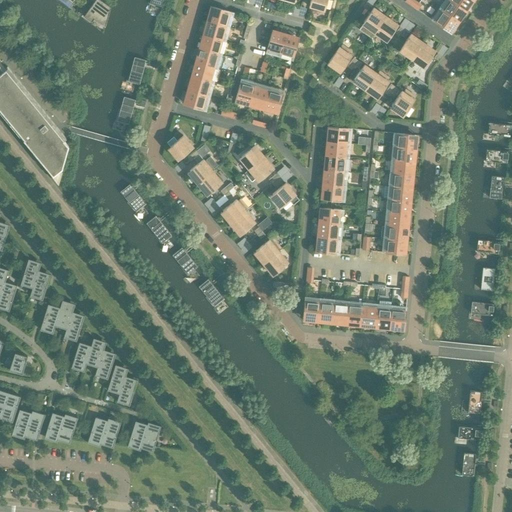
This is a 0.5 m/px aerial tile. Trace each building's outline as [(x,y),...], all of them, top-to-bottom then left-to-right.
[(91,22),(94,19),(105,27),(110,7),(108,5),(100,0),(94,0),(89,8),(84,5),(81,9),(86,13),(83,16),(91,22)] [(309,6),(320,9),(321,7),(324,8),(329,9),(331,1),(329,0),(310,0),(309,4),(310,4),(309,6)] [(442,9),(442,10),(458,22),(458,21),(456,20),(459,15),(462,17),(466,11),(450,0),(444,0),(439,7),(442,9)] [(473,0),(450,0),(466,11),(464,9),(467,4),(469,6),(473,0)] [(209,12),(206,21),(226,26),(230,12),(213,7),(212,13),(209,12)] [(373,33),(374,33),(385,17),(373,8),(363,22),(366,24),(365,26),(373,33)] [(458,22),(442,10),(441,11),(438,9),(432,18),(435,20),(434,21),(448,31),(452,26),(454,28),(458,22)] [(385,17),(374,33),(383,39),(384,37),(387,39),(397,25),(385,17)] [(207,30),(205,35),(222,40),(226,26),(206,21),(204,29),(207,30)] [(279,53),(280,53),(285,34),(278,32),(278,34),(271,33),(267,49),(268,50),(267,53),(278,56),(279,53)] [(285,34),(280,53),(293,57),(298,40),(291,38),(292,36),(285,34)] [(411,59),(422,43),(410,34),(400,48),(403,50),(402,53),(411,59)] [(203,43),(201,49),(218,54),(222,40),(205,35),(205,36),(203,35),(200,43),(203,43)] [(436,50),(443,54),(448,46),(441,42),(436,50)] [(422,43),(411,59),(420,65),(422,63),(425,65),(435,51),(422,43)] [(338,47),(329,61),(332,63),(330,66),(339,72),(340,70),(341,70),(351,56),(349,55),(351,52),(342,45),(340,48),(338,47)] [(199,57),(197,63),(214,68),(218,54),(201,49),(201,50),(199,49),(196,57),(199,57)] [(128,81),(139,84),(146,60),(134,57),(128,81)] [(351,70),(354,65),(357,61),(353,58),(347,67),(351,70)] [(195,71),(194,77),(210,82),(214,68),(197,63),(195,63),(192,70),(195,71)] [(364,90),(376,74),(364,65),(354,79),(357,81),(356,83),(364,90)] [(7,67),(0,73),(0,113),(58,184),(69,145),(54,127),(53,128),(47,120),(50,119),(49,118),(49,119),(7,67)] [(376,74),(364,90),(365,90),(374,96),(375,94),(378,96),(388,82),(386,81),(387,79),(388,79),(388,78),(379,71),(378,72),(377,74),(376,74)] [(187,89),(187,90),(206,95),(210,82),(194,77),(193,77),(191,76),(189,84),(191,85),(190,90),(187,89)] [(420,79),(417,83),(425,89),(428,84),(424,82),(420,79)] [(241,103),(249,105),(254,86),(240,82),(235,99),(241,100),(241,103)] [(388,96),(391,92),(395,87),(391,84),(382,96),(386,99),(388,96)] [(255,107),(263,109),(268,90),(254,86),(249,105),(250,103),(255,104),(255,107)] [(395,87),(391,92),(388,96),(392,98),(399,90),(395,87)] [(390,108),(399,114),(401,112),(404,114),(408,117),(413,110),(409,107),(414,100),(412,99),(414,97),(415,96),(405,89),(404,91),(403,93),(401,91),(391,105),(392,106),(390,108)] [(206,95),(187,90),(185,98),(187,99),(186,105),(202,110),(206,95)] [(268,90),(263,109),(271,112),(272,109),(278,111),(282,94),(268,90)] [(122,121),(124,123),(127,124),(129,123),(135,102),(133,100),(130,99),(128,100),(122,121)] [(377,102),(371,109),(381,116),(386,108),(377,102)] [(488,134),(509,137),(511,125),(489,123),(488,134)] [(327,133),(326,141),(346,143),(346,142),(350,142),(351,131),(348,130),(348,128),(331,127),(330,133),(327,133)] [(392,146),(396,147),(416,149),(416,142),(414,141),(414,135),(393,133),(392,146)] [(170,151),(177,159),(179,158),(180,158),(193,147),(183,136),(177,141),(174,137),(167,143),(170,146),(172,149),(170,151)] [(325,155),(345,157),(346,143),(326,141),(325,150),(328,150),(328,155),(325,155)] [(248,169),(248,170),(264,157),(254,145),(241,156),(243,159),(241,161),(248,169)] [(396,147),(394,160),(414,162),(412,161),(412,156),(415,156),(416,149),(396,147)] [(485,161),(507,163),(508,151),(486,149),(485,161)] [(187,157),(190,161),(198,154),(195,150),(187,157)] [(323,169),(323,170),(343,172),(345,157),(325,155),(324,164),(327,164),(326,170),(323,169)] [(264,157),(248,170),(244,173),(251,182),(257,176),(260,179),(273,168),(264,157)] [(197,183),(197,184),(212,171),(212,170),(214,168),(207,159),(204,161),(203,159),(189,170),(192,173),(190,175),(197,183)] [(393,172),(393,173),(413,175),(410,174),(411,169),(414,169),(414,162),(394,160),(394,161),(391,161),(390,172),(393,172)] [(284,179),(291,175),(286,165),(279,169),(284,179)] [(322,184),(342,186),(343,172),(323,170),(323,178),(325,178),(325,184),(322,184)] [(212,171),(197,184),(204,192),(206,191),(208,193),(222,182),(212,171)] [(269,180),(272,184),(280,177),(277,173),(269,180)] [(392,185),(392,186),(412,188),(409,188),(410,182),(412,182),(413,175),(393,173),(393,174),(389,174),(388,185),(392,185)] [(491,176),(489,197),(501,199),(503,177),(491,176)] [(280,177),(272,184),(265,190),(268,193),(275,188),(283,181),(280,177)] [(270,196),(277,205),(279,203),(282,206),(285,210),(292,204),(289,200),(295,195),(285,183),(272,194),(272,195),(270,196)] [(145,203),(129,184),(120,192),(136,211),(145,203)] [(342,186),(322,184),(321,192),(324,193),(323,199),(340,201),(342,186)] [(391,198),(390,199),(410,201),(408,201),(408,195),(411,195),(412,188),(392,186),(392,187),(388,187),(387,198),(391,198)] [(230,223),(230,224),(245,211),(244,210),(247,208),(240,199),(237,201),(236,200),(222,210),(225,213),(223,215),(230,223)] [(390,199),(389,212),(409,214),(406,214),(407,208),(410,208),(410,201),(390,199)] [(319,214),(318,222),(338,224),(340,209),(322,208),(322,214),(319,214)] [(245,211),(230,224),(237,232),(239,231),(241,233),(255,222),(245,211)] [(389,212),(388,226),(408,228),(408,227),(405,227),(406,221),(408,222),(409,214),(389,212)] [(146,223),(162,243),(171,235),(155,216),(146,223)] [(264,228),(272,221),(268,216),(260,222),(264,228)] [(0,249),(2,250),(10,225),(0,221),(0,249)] [(317,236),(317,237),(337,239),(338,224),(318,222),(317,231),(320,231),(320,236),(317,236)] [(388,226),(386,239),(406,241),(406,240),(404,240),(404,234),(407,235),(408,228),(388,226)] [(237,243),(245,252),(252,245),(245,236),(237,243)] [(337,239),(317,237),(316,245),(319,245),(318,252),(335,253),(335,252),(339,252),(340,241),(337,240),(337,239)] [(262,264),(263,264),(278,251),(277,250),(280,248),(273,239),(270,241),(269,240),(255,251),(258,253),(256,255),(263,263),(262,264)] [(406,241),(386,239),(386,240),(383,239),(382,251),(385,251),(385,252),(402,254),(403,248),(406,248),(406,241)] [(476,251),(498,254),(499,242),(477,239),(476,251)] [(197,267),(181,247),(172,255),(188,274),(197,267)] [(278,251),(263,264),(270,272),(272,271),(274,273),(288,262),(278,251)] [(20,284),(32,288),(38,270),(41,263),(28,259),(20,284)] [(0,295),(4,281),(5,281),(8,270),(0,267),(0,295)] [(480,289),(492,290),(494,269),(482,267),(480,289)] [(32,288),(29,296),(42,300),(50,274),(38,270),(32,288)] [(223,298),(208,279),(198,287),(214,306),(223,298)] [(0,295),(0,308),(9,311),(17,285),(5,281),(4,281),(0,295)] [(54,326),(55,326),(66,329),(72,311),(72,312),(75,304),(62,300),(60,308),(54,326)] [(309,321),(317,322),(319,302),(304,300),(303,317),(309,318),(309,321)] [(470,313),(492,315),(493,304),(471,301),(470,313)] [(323,322),(331,323),(333,303),(319,302),(317,322),(318,322),(318,319),(323,319),(323,322)] [(337,324),(346,324),(348,305),(333,303),(331,323),(332,323),(332,320),(338,321),(337,324)] [(52,333),(55,326),(54,326),(60,308),(48,304),(40,330),(52,333)] [(352,325),(360,326),(362,306),(348,305),(346,324),(346,325),(346,322),(352,322),(352,325)] [(366,326),(374,327),(376,307),(362,306),(360,326),(361,326),(361,323),(366,324),(366,326)] [(380,328),(389,329),(391,309),(376,307),(374,327),(375,327),(375,325),(381,325),(380,328)] [(391,309),(389,329),(397,330),(397,327),(404,327),(405,310),(391,309)] [(66,329),(63,337),(76,341),(84,315),(72,312),(72,311),(66,329)] [(86,364),(97,367),(103,349),(106,342),(93,338),(91,346),(86,363),(86,364)] [(84,371),(86,364),(86,363),(91,346),(79,342),(71,367),(84,371)] [(97,367),(95,375),(107,379),(115,353),(103,349),(97,367)] [(14,352),(9,370),(22,374),(27,356),(14,352)] [(107,390),(119,394),(125,376),(128,368),(115,364),(107,390)] [(119,394),(116,401),(129,405),(137,380),(125,376),(119,394)] [(467,412),(479,413),(482,392),(470,390),(467,412)] [(8,392),(0,417),(0,418),(12,422),(20,396),(8,392)] [(24,439),(25,436),(24,436),(32,413),(31,413),(19,409),(11,435),(24,439)] [(24,436),(25,436),(37,440),(45,414),(32,410),(31,413),(32,413),(24,436)] [(57,442),(57,439),(64,416),(52,412),(44,438),(57,442)] [(57,439),(69,443),(77,417),(65,413),(64,416),(57,439)] [(100,446),(101,444),(100,443),(107,420),(95,417),(87,442),(100,446)] [(100,443),(101,444),(112,447),(120,422),(108,418),(107,420),(100,443)] [(140,450),(140,448),(147,424),(135,421),(127,446),(140,450)] [(140,448),(152,451),(160,426),(148,422),(147,424),(140,448)] [(458,426),(457,438),(479,440),(480,428),(458,426)] [(461,474),(473,475),(475,454),(464,452),(461,474)]
